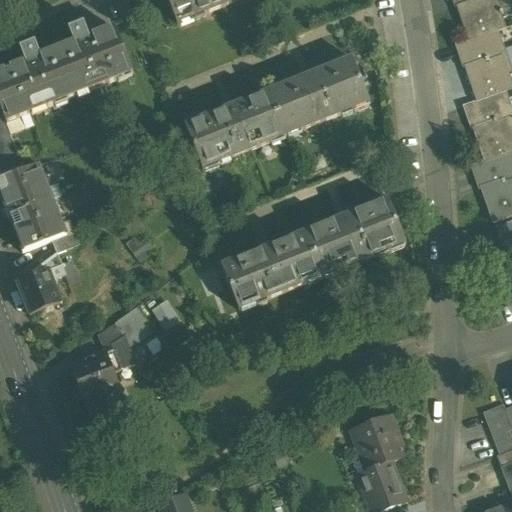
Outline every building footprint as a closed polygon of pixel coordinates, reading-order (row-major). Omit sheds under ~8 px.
[(166,0),(177,28),(246,0),(166,0)] [(496,13),(491,0),(452,0),(468,42),(494,33),(505,30),(499,12),(496,13)] [(74,46),(57,53),(75,100),(132,77),(114,30),(88,40),(82,24),(67,29),(74,46)] [(468,42),(456,47),(475,103),(502,94),(511,90),(511,86),(507,73),(503,74),(499,61),(503,59),(494,33),(468,42)] [(26,65),(0,75),(0,111),(6,127),(75,100),(57,53),(40,60),(33,43),(20,48),(26,65)] [(351,61),(268,95),(286,139),(369,106),(351,61)] [(475,103),(464,107),(484,164),(510,155),(511,154),(511,133),(508,121),(511,120),(502,94),(475,103)] [(268,95),(185,128),(202,173),(286,139),(268,95)] [(6,127),(0,111),(0,172),(1,175),(22,167),(6,127)] [(484,164),(472,168),(492,225),(511,218),(511,160),(510,155),(484,164)] [(39,168),(0,183),(0,197),(9,220),(53,203),(39,168)] [(388,202),(304,236),(322,280),(406,247),(388,202)] [(53,203),(9,220),(23,255),(54,243),(67,238),(53,203)] [(54,243),(59,256),(80,247),(75,234),(67,238),(54,243)] [(304,236),(221,269),(239,313),(322,280),(304,236)] [(33,275),(35,280),(17,286),(29,319),(61,306),(52,283),(66,277),(62,268),(58,257),(33,275)] [(70,265),(62,268),(66,277),(66,278),(74,275),(70,265)] [(154,308),(161,327),(173,322),(167,303),(154,308)] [(130,351),(153,334),(138,310),(117,325),(127,338),(130,351)] [(117,325),(98,338),(104,353),(127,338),(117,325)] [(127,338),(104,353),(106,358),(115,354),(122,374),(135,368),(130,351),(127,338)] [(84,404),(94,432),(114,425),(113,420),(129,414),(114,377),(122,374),(115,354),(106,358),(71,370),(78,388),(74,391),(73,396),(74,400),(77,403),(79,404),(81,404),(84,404)] [(511,428),(505,412),(504,407),(483,415),(499,458),(511,452),(511,428)] [(391,418),(353,432),(359,449),(356,450),(362,465),(365,464),(369,473),(391,465),(402,460),(399,451),(403,450),(391,418)] [(369,473),(357,478),(369,509),(373,508),(374,511),(391,511),(392,511),(407,506),(391,465),(369,473)] [(189,511),(184,500),(159,510),(160,511),(189,511)]
